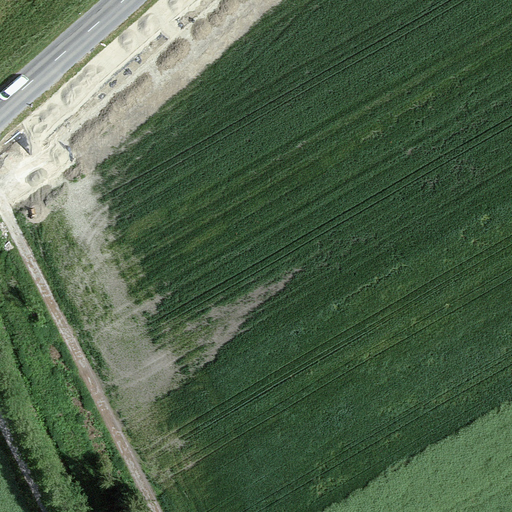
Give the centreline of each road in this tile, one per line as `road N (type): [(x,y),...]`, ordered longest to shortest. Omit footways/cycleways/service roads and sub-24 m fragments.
road 1 (track): [(0,205),(153,511)]
road 2 (secondary): [(126,0),(0,111)]
